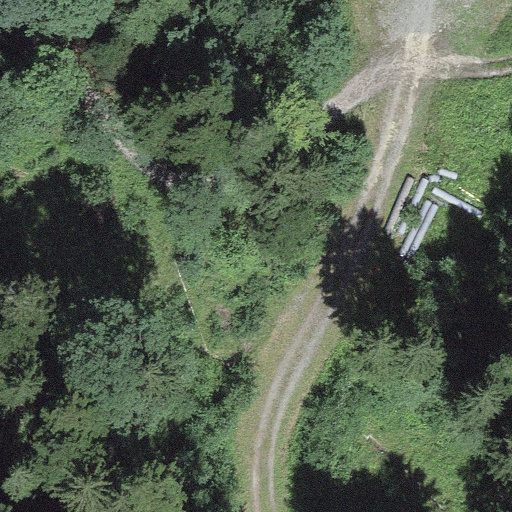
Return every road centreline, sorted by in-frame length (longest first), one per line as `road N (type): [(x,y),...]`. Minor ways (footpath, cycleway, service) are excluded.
road 1 (track): [(0,21),(127,124),(174,175),(219,179),(289,158),(412,74),(511,57)]
road 2 (track): [(426,0),(412,74),(352,254),(271,419),(274,511)]
